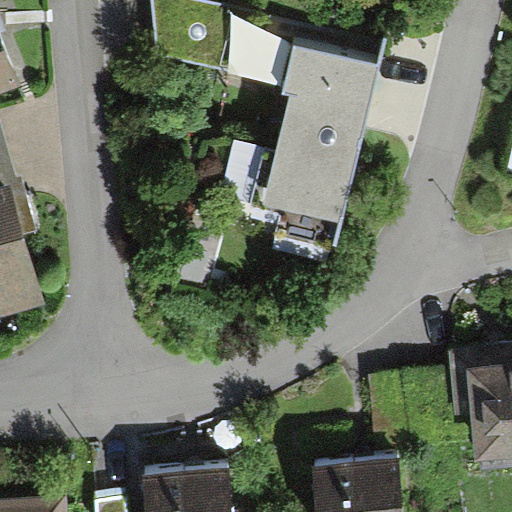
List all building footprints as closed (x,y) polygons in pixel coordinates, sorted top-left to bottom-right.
[(380,49),(200,0),(148,0),(146,38),(274,79),(239,230),(329,256),(380,49)] [(2,155),(0,155),(0,308),(38,299),(2,155)] [(511,446),(511,331),(452,332),(452,447),(511,446)] [(396,511),(392,436),(305,441),(309,511),(396,511)] [(224,511),(219,444),(131,451),(135,511),(224,511)] [(0,494),(0,511),(61,511),(61,493),(0,494)]
